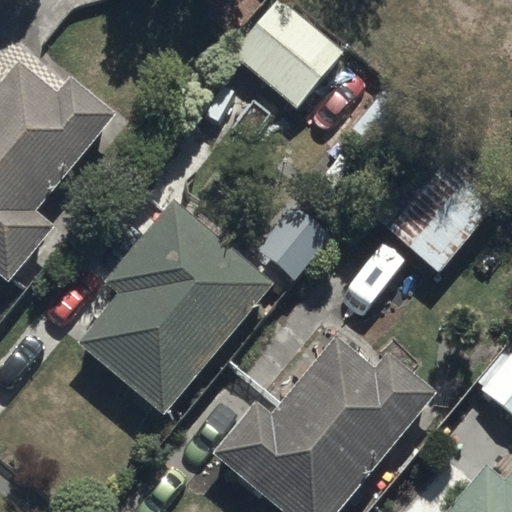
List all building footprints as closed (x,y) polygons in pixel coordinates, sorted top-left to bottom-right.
[(276,0),(270,0),(223,56),(287,110),(337,51),(276,0)] [(46,98),(10,68),(0,80),(0,286),(46,231),(29,216),(109,119),(61,79),(46,98)] [(385,78),(346,123),(385,157),(424,111),(385,78)] [(422,133),(355,213),(430,275),(497,196),(422,133)] [(164,207),(97,287),(110,297),(69,346),(154,417),(262,288),(164,207)] [(511,338),(472,388),(511,420),(511,338)] [(247,400),(199,458),(264,511),(334,511),(430,397),(382,358),(368,374),(327,341),(265,415),(247,400)] [(511,511),(511,467),(501,481),(486,468),(449,511),(511,511)]
